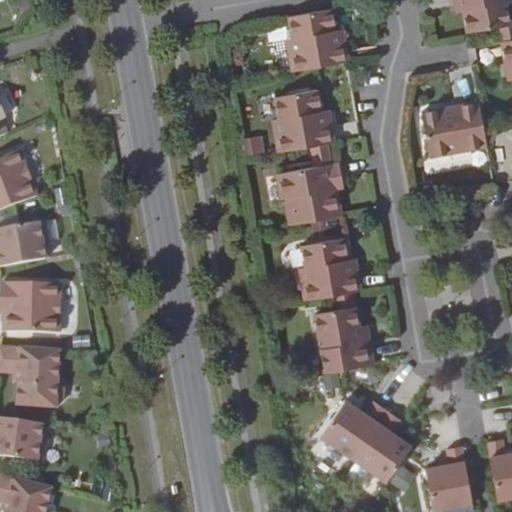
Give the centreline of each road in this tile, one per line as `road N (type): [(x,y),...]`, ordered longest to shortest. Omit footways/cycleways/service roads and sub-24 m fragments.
road 1 (tertiary): [(219,511),(131,24)]
road 2 (residential): [(418,357),(502,340),(480,240),(401,255)]
road 3 (residential): [(401,255),(380,136),(402,36),(397,0)]
road 4 (residential): [(131,24),(268,0)]
